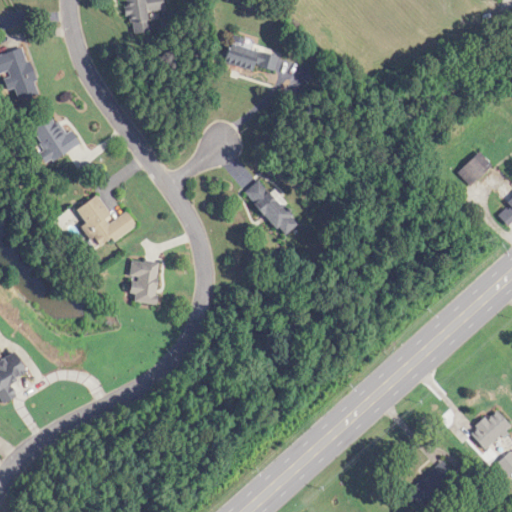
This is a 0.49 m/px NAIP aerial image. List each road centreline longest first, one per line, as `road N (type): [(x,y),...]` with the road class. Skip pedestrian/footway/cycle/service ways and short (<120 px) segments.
road 1 (residential): [(0,484),(39,441),(156,377),(190,338),(202,304),(203,259),(192,224),(89,74),(70,0)]
road 2 (primary): [(245,511),(511,273)]
